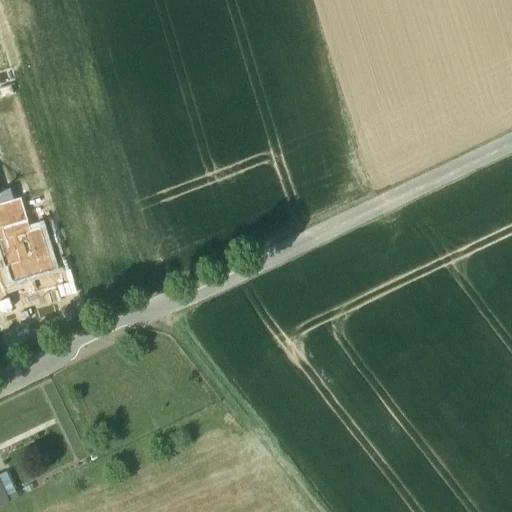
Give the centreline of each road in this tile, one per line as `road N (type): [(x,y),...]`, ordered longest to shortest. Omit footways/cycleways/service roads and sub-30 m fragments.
road 1 (unclassified): [(511,142),(0,386)]
road 2 (track): [(159,309),(320,511)]
